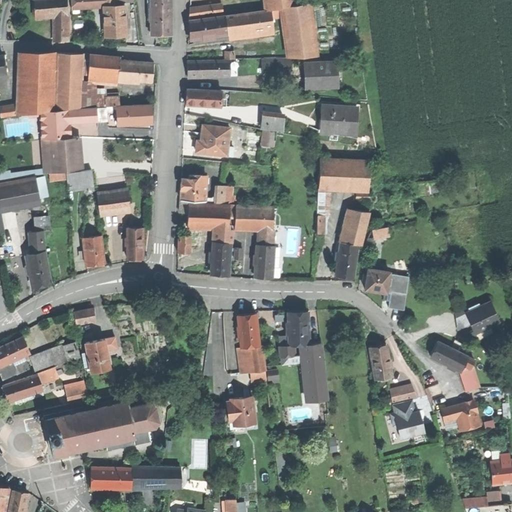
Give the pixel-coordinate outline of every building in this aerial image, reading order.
[(54,16),(68,15),(67,0),(34,0),(35,17),(48,16),(54,16)] [(151,0),(152,34),(171,34),(171,6),(170,0),(151,0)] [(264,0),(266,10),(271,9),(279,8),(279,6),(278,0),(264,0)] [(296,4),(281,6),(281,8),(282,17),(287,57),(317,56),(311,2),(296,4)] [(116,5),(104,6),(106,36),(116,35),(126,35),(125,5),(116,5)] [(189,7),(190,17),(205,15),(204,12),(213,11),(212,5),(189,7)] [(279,8),(271,9),(272,18),(282,17),(281,8),(279,8)] [(189,28),(190,38),(273,28),(272,18),(271,9),(266,10),(188,19),(189,28)] [(69,15),(68,15),(54,16),(55,41),(70,41),(69,15)] [(260,50),(260,58),(272,57),(272,50),(260,50)] [(56,52),(20,53),(18,104),(17,114),(41,111),(54,109),(56,52)] [(83,95),(83,74),(82,61),(82,53),(57,52),(56,109),(83,107),(83,95)] [(94,75),(118,78),(120,60),(124,61),(124,57),(89,54),(89,61),(88,75),(94,75)] [(263,71),(283,71),(283,60),(263,59),(263,71)] [(118,78),(152,81),(152,72),(153,63),(124,61),(120,60),(118,78)] [(188,77),(209,76),(209,60),(188,61),(188,68),(188,77)] [(230,60),(209,60),(209,76),(231,76),(230,60)] [(307,78),(307,87),(337,85),(336,62),(306,64),(307,78)] [(93,94),(94,75),(88,75),(83,74),(83,95),(93,94)] [(188,104),(221,105),(221,90),(189,89),(188,96),(188,104)] [(120,93),(107,94),(108,107),(116,106),(120,106),(120,93)] [(107,94),(93,94),(83,95),(83,107),(83,108),(97,107),(108,107),(107,94)] [(0,111),(1,117),(17,114),(18,104),(0,106),(0,111)] [(120,106),(116,106),(117,110),(117,125),(151,123),(151,114),(151,104),(120,106)] [(324,104),(322,131),(356,134),(358,107),(324,104)] [(108,107),(97,107),(97,115),(107,114),(106,112),(112,112),(112,110),(117,110),(116,106),(108,107)] [(83,108),(75,109),(76,122),(98,120),(97,115),(97,107),(83,108)] [(41,111),(43,139),(71,137),(70,122),(69,109),(41,111)] [(261,128),(283,130),(284,116),(263,114),(261,128)] [(196,152),(233,156),(233,147),(228,147),(230,128),(203,125),(202,135),(201,141),(197,140),(196,152)] [(270,131),(264,130),(262,145),(268,146),(270,131)] [(80,168),(79,151),(78,136),(71,137),(43,139),(44,173),(80,168)] [(79,151),(103,152),(103,138),(78,136),(79,151)] [(153,140),(103,138),(103,152),(102,156),(115,157),(115,161),(140,162),(140,157),(152,158),(153,150),(153,140)] [(329,189),(369,190),(370,161),(320,159),(319,188),(329,189)] [(96,190),(105,189),(102,165),(93,166),(96,190)] [(67,189),(93,185),(91,170),(65,173),(67,189)] [(189,201),(206,202),(206,198),(207,176),(189,175),(189,179),(182,178),(181,189),(181,201),(189,201)] [(0,210),(41,202),(36,177),(11,182),(0,183),(0,210)] [(217,185),(216,196),(216,203),(225,203),(226,188),(226,186),(217,185)] [(98,193),(101,214),(132,209),(128,188),(98,193)] [(328,215),(329,189),(319,188),(317,215),(322,215),(328,215)] [(180,213),(188,213),(189,203),(189,201),(181,201),(180,213)] [(214,228),(228,229),(229,217),(230,205),(189,203),(188,213),(187,227),(214,228)] [(246,228),(258,229),(273,230),(274,208),(236,206),(236,217),(235,228),(246,228)] [(352,208),(344,242),(358,244),(361,244),(370,212),(352,208)] [(34,228),(34,231),(43,231),(49,230),(48,216),(33,216),(34,228)] [(325,218),(321,217),(317,217),(317,233),(325,233),(325,218)] [(136,258),(143,258),(143,227),(128,227),(128,258),(136,258)] [(372,230),(373,238),(389,235),(388,227),(372,230)] [(232,242),(233,229),(228,229),(214,228),(213,241),(230,242),(232,242)] [(258,229),(258,244),(274,245),(274,230),(273,230),(258,229)] [(29,231),(31,253),(44,251),(43,231),(34,231),(30,231),(29,231)] [(95,265),(105,264),(101,235),(83,237),(86,266),(95,265)] [(179,235),(178,246),(190,246),(191,236),(179,235)] [(228,275),(230,242),(213,241),(211,274),(228,275)] [(343,277),(353,278),(358,244),(344,242),(341,242),(335,276),(343,277)] [(256,277),(272,277),(274,245),(258,244),(256,277)] [(190,254),(190,246),(178,246),(178,253),(190,254)] [(41,285),(51,283),(44,251),(31,253),(25,255),(32,287),(41,285)] [(391,259),(390,266),(389,273),(408,276),(410,262),(391,259)] [(384,292),(387,293),(389,273),(390,266),(383,265),(382,270),(368,268),(367,275),(364,275),(363,280),(366,280),(366,285),(365,290),(384,292)] [(408,276),(389,273),(387,293),(384,292),(383,299),(389,300),(388,308),(404,310),(408,276)] [(473,327),(475,332),(476,331),(490,325),(499,321),(491,301),(466,311),(471,323),(473,327)] [(74,311),(76,324),(96,320),(93,307),(74,311)] [(458,328),(471,323),(466,311),(465,308),(456,312),(458,328)] [(297,311),(288,311),(289,344),(302,344),(309,343),(308,311),(297,311)] [(250,346),(259,345),(255,313),(245,314),(238,315),(242,347),(247,346),(250,346)] [(492,332),(490,325),(476,331),(479,338),(492,332)] [(115,336),(105,338),(107,349),(117,347),(115,336)] [(0,365),(13,360),(30,352),(23,337),(0,346),(0,365)] [(91,367),(91,372),(110,368),(107,349),(105,338),(86,342),(89,355),(91,367)] [(437,341),(430,356),(461,371),(468,357),(437,341)] [(75,342),(64,345),(69,361),(81,357),(75,342)] [(321,342),(309,343),(302,344),(309,400),(327,399),(321,342)] [(370,347),(375,379),(392,376),(386,344),(377,345),(370,347)] [(52,349),(53,352),(58,365),(69,361),(64,345),(52,349)] [(262,345),(259,345),(250,346),(253,371),(265,370),(262,345)] [(266,379),(265,370),(253,371),(250,346),(247,346),(251,380),(266,379)] [(32,359),(36,372),(54,366),(58,365),(53,352),(32,359)] [(84,368),(91,367),(89,355),(82,357),(84,368)] [(474,359),(468,357),(461,371),(469,369),(474,359)] [(15,365),(13,360),(0,365),(0,372),(2,378),(17,372),(17,373),(30,368),(26,359),(22,360),(23,361),(15,365)] [(36,372),(37,374),(40,382),(58,376),(54,366),(36,372)] [(278,369),(267,370),(268,378),(279,378),(278,369)] [(461,371),(460,372),(467,395),(476,392),(469,369),(461,371)] [(6,394),(8,401),(42,390),(40,382),(37,374),(3,385),(6,394)] [(423,381),(430,400),(437,398),(430,378),(423,381)] [(69,404),(88,399),(85,383),(66,387),(69,404)] [(384,391),(387,404),(393,403),(407,399),(404,386),(384,391)] [(237,397),(230,398),(231,400),(227,401),(228,413),(232,412),(233,422),(252,420),(252,424),(256,423),(252,395),(237,397)] [(411,398),(407,399),(393,403),(395,412),(396,416),(414,412),(411,398)] [(473,400),(467,402),(470,412),(458,415),(462,428),(480,423),(473,400)] [(45,420),(53,455),(106,443),(107,449),(150,440),(147,427),(154,426),(158,420),(155,406),(150,402),(128,407),(127,401),(45,420)] [(441,409),(444,419),(458,415),(470,412),(467,402),(453,405),(441,409)] [(416,411),(414,412),(396,416),(392,417),(394,425),(398,427),(400,437),(425,431),(422,421),(421,416),(417,414),(416,411)] [(230,427),(252,424),(252,420),(233,422),(232,412),(228,413),(230,427)] [(503,482),(511,481),(511,458),(510,459),(509,452),(501,453),(501,460),(491,460),(493,483),(503,482)] [(131,468),(91,466),(91,488),(131,489),(131,486),(131,468)] [(131,466),(131,468),(131,486),(180,484),(180,467),(131,466)] [(0,511),(3,511),(8,487),(0,485),(0,511)] [(24,511),(28,492),(20,491),(13,489),(8,511),(24,511)] [(227,511),(237,511),(237,502),(237,498),(227,499),(227,511)] [(485,505),(487,504),(487,498),(462,500),(465,506),(485,505)]
